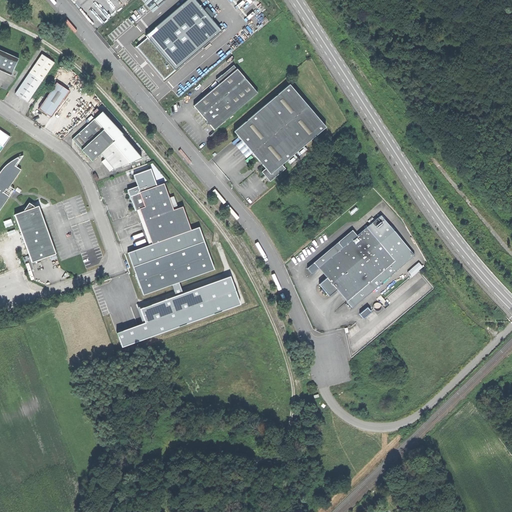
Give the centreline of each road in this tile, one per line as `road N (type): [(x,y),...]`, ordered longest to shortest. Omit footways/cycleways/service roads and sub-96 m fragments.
road 1 (unclassified): [(58,0),(256,235),(337,409),(369,425),(406,421),(511,326)]
road 2 (primary): [(296,0),(438,220),(511,305)]
road 3 (unclassified): [(0,107),(74,158),(114,257),(102,272),(34,296),(6,293)]
road 4 (track): [(511,253),(432,159),(410,146),(353,61),(332,56)]
road 5 (track): [(275,451),(291,417),(292,382),(262,299),(218,226)]
road 6 (track): [(502,335),(454,297),(375,175)]
